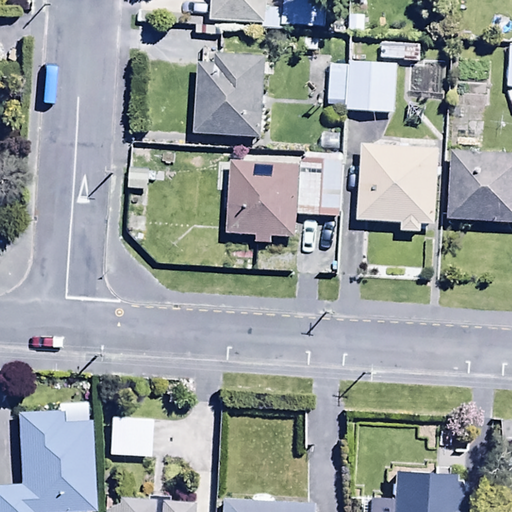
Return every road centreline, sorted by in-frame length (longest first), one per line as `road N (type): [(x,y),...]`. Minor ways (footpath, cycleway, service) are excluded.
road 1 (residential): [(68,328),(511,353)]
road 2 (residential): [(68,328),(84,0)]
